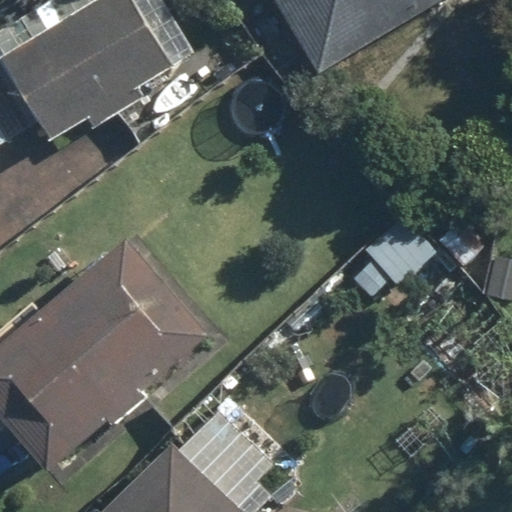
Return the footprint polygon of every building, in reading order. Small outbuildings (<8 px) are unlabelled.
[(191,57),(154,0),(45,0),(0,29),(0,152),(38,128),(50,146),(84,124),(90,134),(141,102),(135,93),(191,57)] [(275,0),(323,76),(444,0),(275,0)] [(435,255),(403,220),(365,254),(371,261),(349,280),(368,300),(390,280),(398,289),(435,255)] [(208,338),(120,244),(37,321),(23,306),(0,327),(0,434),(3,432),(51,484),(208,338)] [(176,455),(169,448),(102,511),(261,511),(286,488),(216,416),(176,455)]
